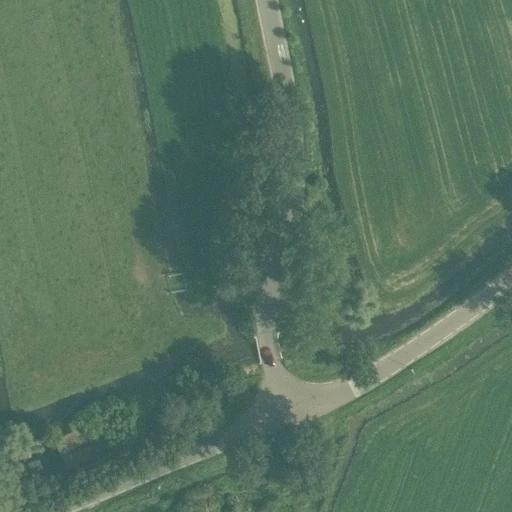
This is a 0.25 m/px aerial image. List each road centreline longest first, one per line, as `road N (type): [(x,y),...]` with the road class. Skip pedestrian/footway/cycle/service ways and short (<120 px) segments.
road 1 (tertiary): [(288,413),(264,331),(292,183),(292,138),(265,0)]
road 2 (tertiary): [(288,413),(422,344),(511,281)]
road 3 (tertiary): [(51,511),(288,413)]
